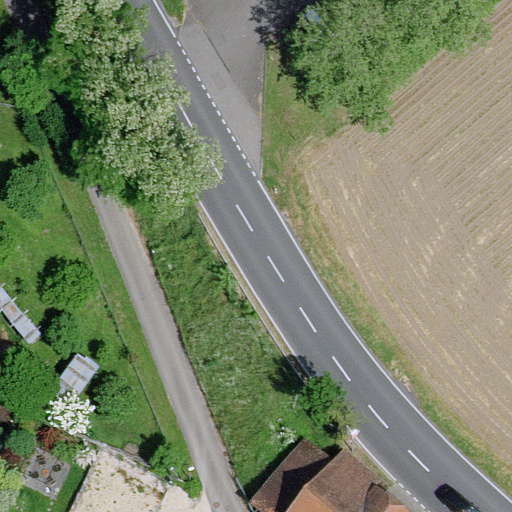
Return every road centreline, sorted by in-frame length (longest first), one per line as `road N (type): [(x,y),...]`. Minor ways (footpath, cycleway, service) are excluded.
road 1 (secondary): [(474,511),(359,391),(277,275),(120,0)]
road 2 (residential): [(10,0),(225,511)]
